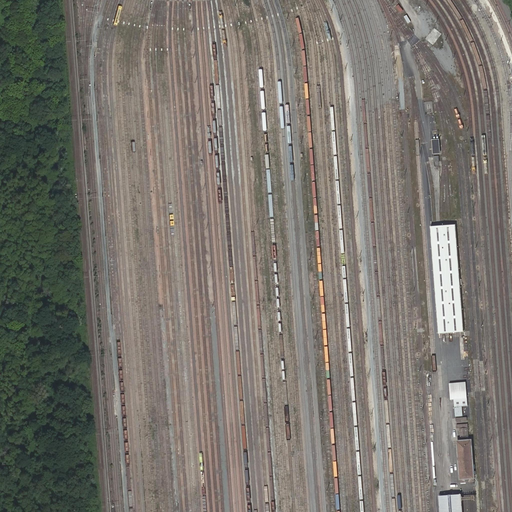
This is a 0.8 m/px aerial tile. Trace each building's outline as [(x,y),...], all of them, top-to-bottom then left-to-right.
[(439,139),(431,140),(433,154),(440,154),(439,139)] [(435,226),(430,227),(438,333),(443,333),(463,332),(455,225),(450,225),(441,226),(435,226)] [(449,392),(450,399),(454,399),(454,407),(462,406),(467,406),(466,391),(449,392)] [(462,406),(454,407),(455,417),(463,416),(462,406)] [(456,429),(460,428),(467,428),(468,437),(469,436),(468,424),(456,425),(456,429)] [(472,440),(457,441),(460,481),(461,480),(466,480),(469,480),(474,479),(475,479),(472,440)] [(443,496),(439,496),(440,511),(462,511),(461,495),(454,495),(443,496)]
